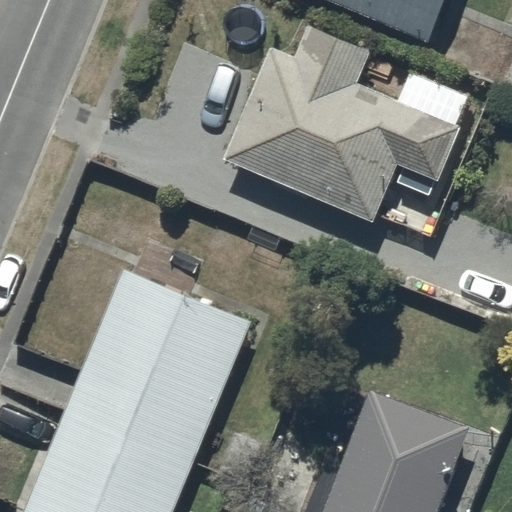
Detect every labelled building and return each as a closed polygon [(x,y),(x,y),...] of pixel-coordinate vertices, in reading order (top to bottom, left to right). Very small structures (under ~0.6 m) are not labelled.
[(361,0),(435,30),(447,0),(361,0)] [(276,34),(228,149),(376,211),(402,151),(443,169),(465,117),(463,116),(477,84),(415,57),(402,86),(363,69),(377,35),(315,8),(299,44),(276,34)] [(511,249),(424,214),(402,269),(501,309),(495,323),(511,330),(511,249)] [(172,511),(255,314),(125,261),(23,511),(172,511)] [(438,511),(475,416),(376,379),(324,511),(438,511)]
